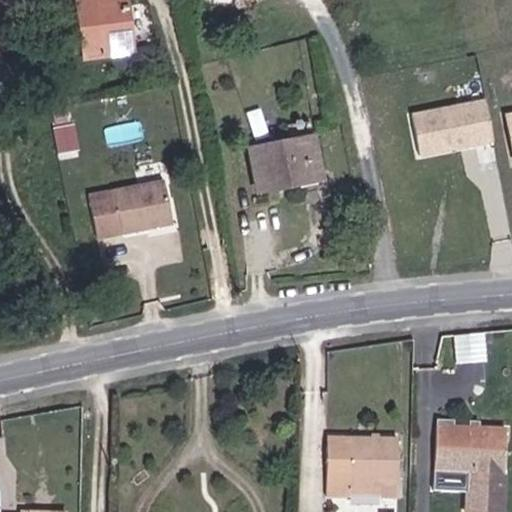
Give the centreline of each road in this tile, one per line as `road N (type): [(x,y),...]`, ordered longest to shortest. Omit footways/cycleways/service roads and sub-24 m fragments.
road 1 (tertiary): [(0,379),(277,321),(511,293)]
road 2 (track): [(95,511),(96,360)]
